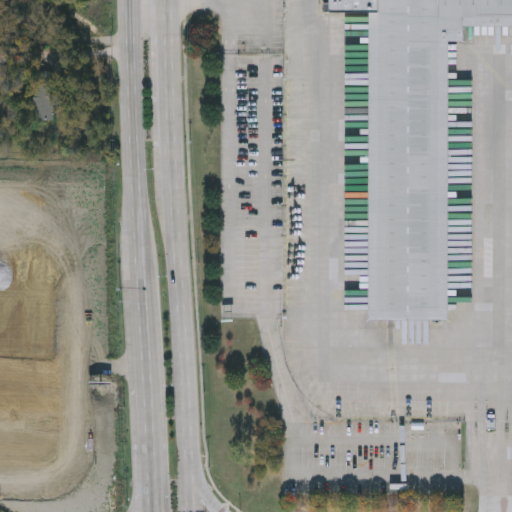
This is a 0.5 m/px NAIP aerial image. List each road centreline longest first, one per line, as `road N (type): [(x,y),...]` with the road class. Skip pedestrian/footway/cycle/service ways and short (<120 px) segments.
road 1 (primary): [(191,511),(170,180),(168,0)]
road 2 (primary): [(129,0),(145,375)]
road 3 (primary): [(145,375),(152,511)]
